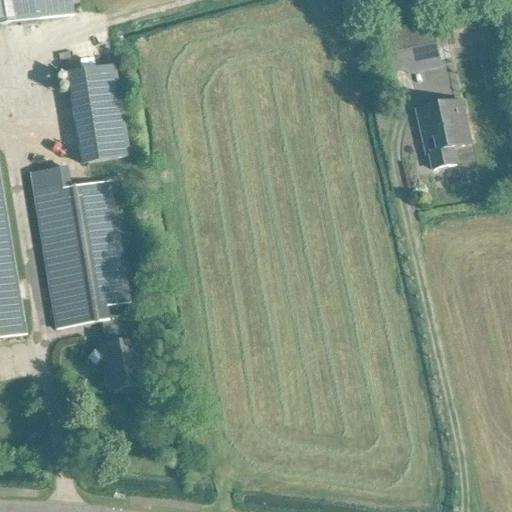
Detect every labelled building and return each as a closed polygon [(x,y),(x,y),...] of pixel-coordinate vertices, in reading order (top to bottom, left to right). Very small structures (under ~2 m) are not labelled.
[(0,0),(0,31),(68,20),(65,0),(0,0)] [(439,62),(434,39),(387,50),(392,73),(439,62)] [(502,63),(489,65),(492,86),(505,85),(502,63)] [(128,159),(114,70),(67,77),(81,167),(128,159)] [(463,110),(419,120),(424,144),(428,143),(429,149),(423,150),(425,161),(431,159),(434,172),(457,167),(453,151),(456,150),(453,138),(469,134),(463,110)] [(105,349),(102,350),(109,393),(140,388),(133,345),(131,345),(126,318),(109,321),(107,309),(131,305),(112,186),(70,193),(67,171),(31,177),(57,332),(101,325),(105,349)] [(0,341),(25,337),(0,185),(0,341)]
